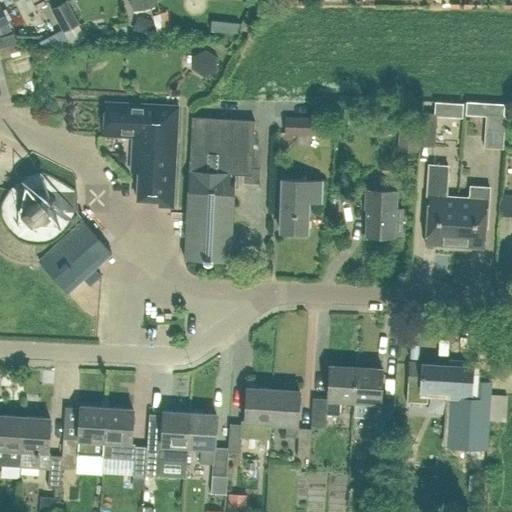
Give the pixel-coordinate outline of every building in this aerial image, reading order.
[(129,0),(132,12),(154,7),(152,0),(129,0)] [(66,1),(51,9),(63,32),(64,32),(71,46),(84,39),(77,25),(78,24),(66,1)] [(0,28),(8,24),(0,7),(0,28)] [(0,37),(0,56),(18,51),(14,34),(0,37)] [(160,199),(160,205),(174,206),(182,105),(108,100),(106,132),(136,134),(133,166),(141,167),(138,198),(160,199)] [(419,145),(435,146),(437,113),(421,112),(419,145)] [(483,147),(502,148),(504,115),(485,114),(483,147)] [(254,120),(191,117),(183,259),(203,260),(204,261),(205,261),(205,262),(206,262),(207,262),(208,262),(209,262),(209,261),(210,261),(211,260),(230,261),(234,175),(251,176),(254,120)] [(317,117),(284,117),(284,134),(317,135),(317,117)] [(396,151),(417,152),(419,123),(399,122),(396,151)] [(454,249),(457,197),(445,197),(447,165),(428,164),(425,213),(427,213),(424,244),(435,245),(438,248),(454,249)] [(307,202),(319,203),(320,181),(282,180),(280,233),(306,234),(307,202)] [(400,236),(401,219),(401,210),(395,210),(395,192),(389,192),(389,184),(376,184),(375,192),(366,191),(366,209),(367,209),(366,236),(392,237),(392,235),(400,236)] [(457,197),(454,249),(469,250),(472,247),(483,248),(485,217),(487,217),(489,187),(470,186),(469,195),(466,198),(457,197)] [(55,215),(54,200),(44,191),(31,191),(21,202),(21,216),(31,225),(45,225),(55,215)] [(110,252),(83,222),(39,262),(65,292),(82,277),(88,285),(100,275),(93,267),(110,252)] [(406,400),(406,402),(427,403),(427,396),(449,397),(447,430),(456,430),(455,447),(487,449),(491,381),(471,380),(472,368),(472,366),(471,366),(455,365),(454,365),(454,366),(423,364),(423,363),(422,363),(422,364),(409,363),(408,381),(407,381),(407,382),(406,400)] [(352,402),(354,368),(328,366),(326,399),(313,398),(311,426),(325,427),(326,414),(339,415),(340,401),(352,402)] [(354,368),(352,402),(354,402),(353,416),(368,417),(378,418),(377,447),(388,448),(391,408),(381,407),(378,403),(381,370),(354,368)] [(227,451),(238,451),(239,451),(240,436),(253,437),(254,422),(270,423),(273,389),(245,388),(243,424),(229,423),(227,448),(227,451)] [(273,389),(270,423),(286,424),(285,435),(298,436),(296,456),(309,457),(311,428),(299,428),(297,424),(300,391),(273,389)] [(103,457),(106,407),(80,406),(78,440),(63,439),(62,456),(61,467),(77,468),(78,455),(91,456),(103,457)] [(106,407),(103,457),(134,459),(132,474),(143,475),(145,447),(134,447),(134,448),(130,447),(133,409),(106,407)] [(145,447),(143,475),(155,476),(156,476),(157,457),(187,459),(188,446),(190,413),(164,411),(163,415),(150,415),(147,447),(145,447)] [(226,476),(225,476),(226,461),(238,462),(238,451),(227,451),(227,448),(214,447),(216,414),(190,413),(188,446),(201,447),(199,462),(212,463),(211,475),(210,492),(225,493),(226,476)] [(0,464),(20,466),(23,416),(0,414),(0,464)] [(23,416),(20,466),(39,468),(40,452),(48,452),(50,418),(23,416)] [(60,489),(61,467),(62,456),(50,455),(47,488),(60,489)] [(132,474),(132,487),(142,487),(143,475),(132,474)] [(226,511),(245,511),(246,504),(227,503),(226,511)]
